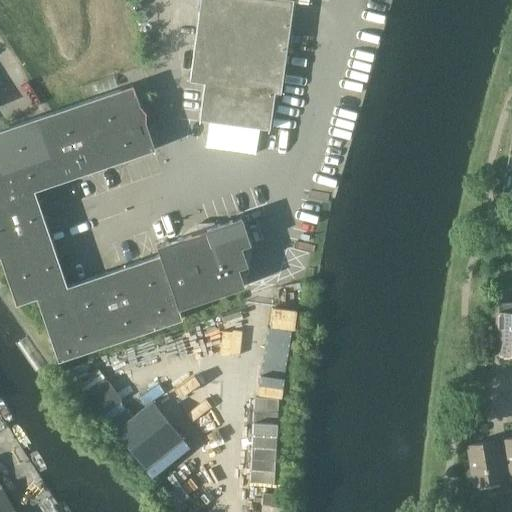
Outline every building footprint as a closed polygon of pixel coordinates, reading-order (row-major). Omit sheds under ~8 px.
[(199,0),(189,80),(204,82),(199,119),(268,129),(273,92),(280,93),(292,1),(307,3),(307,0),(199,0)] [(52,112),(0,129),(0,260),(15,304),(35,297),(56,360),(119,339),(150,329),(180,319),(177,309),(243,286),(237,268),(246,265),(240,247),(249,244),(240,217),(155,245),(158,254),(127,265),(96,275),(65,285),(50,239),(33,190),(73,176),(114,163),(154,149),(132,85),(92,98),(52,112)] [(511,302),(498,302),(498,312),(498,353),(500,353),(503,356),(509,356),(511,353),(511,302)] [(475,482),(475,485),(500,481),(499,475),(510,473),(511,479),(511,478),(505,439),(506,445),(494,447),(493,441),(469,445),(472,468),(468,469),(466,472),(467,480),(471,483),(475,482)] [(0,511),(15,511),(0,484),(0,511)]
